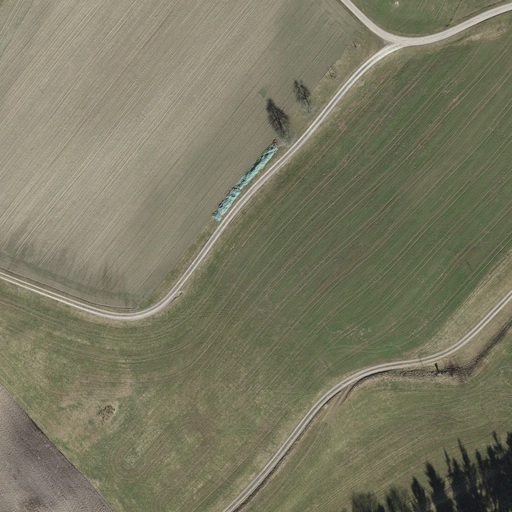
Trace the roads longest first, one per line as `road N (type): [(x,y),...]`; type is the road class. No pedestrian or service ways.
road 1 (track): [(401,43),(351,81),(151,312),(112,316),(0,275)]
road 2 (track): [(511,291),(459,347),(345,383),(228,511)]
road 3 (track): [(342,0),(401,43),(451,35),(511,8)]
